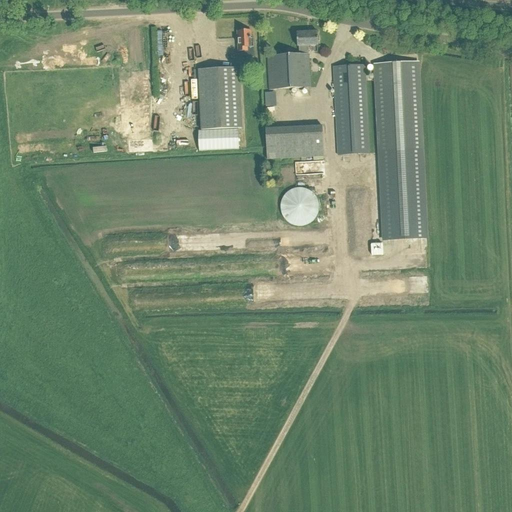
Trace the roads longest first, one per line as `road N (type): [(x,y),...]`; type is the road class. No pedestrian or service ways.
road 1 (unclassified): [(511,47),(272,6),(0,18)]
road 2 (track): [(344,289),(349,306),(240,511)]
